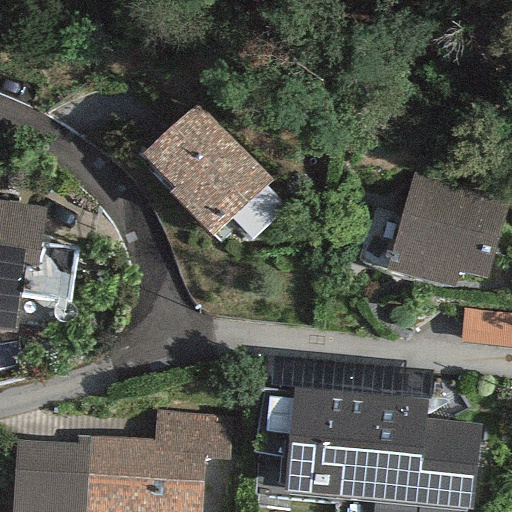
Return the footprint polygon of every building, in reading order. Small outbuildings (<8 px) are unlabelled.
[(271,180),(194,102),(142,153),(174,187),(168,193),(212,238),(271,180)] [(506,199),(412,172),(385,270),(452,289),(457,272),(483,280),(506,199)] [(45,208),(0,201),(0,330),(13,332),(18,299),(69,305),(76,248),(39,244),(45,208)] [(511,314),(462,309),(459,343),(511,347),(511,314)] [(426,401),(292,388),(282,492),(471,511),(480,425),(424,420),(426,401)] [(235,416),(153,411),(151,441),(77,436),(76,446),(15,442),(10,511),(201,511),(204,459),(232,461),(235,416)]
